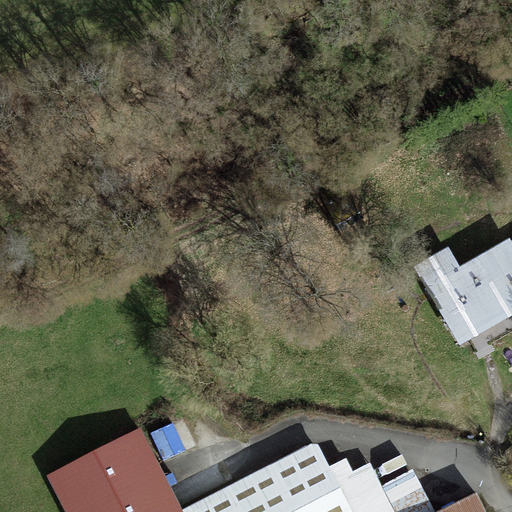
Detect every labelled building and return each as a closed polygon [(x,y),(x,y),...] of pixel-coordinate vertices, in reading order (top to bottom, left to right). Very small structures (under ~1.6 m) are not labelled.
[(337,218),(354,209),(335,171),(317,179),(337,218)] [(300,199),(296,190),(273,201),(276,210),(300,199)] [(511,240),(458,271),(447,251),(417,268),(442,313),(455,306),(463,320),(471,315),(480,330),(511,311),(511,240)] [(484,511),(476,494),(440,511),(431,511),(410,470),(379,485),(354,474),(334,483),(328,471),(315,446),(185,511),(180,511),(139,430),(48,476),(66,511),(484,511)] [(328,471),(334,483),(354,474),(347,461),(328,471)]
